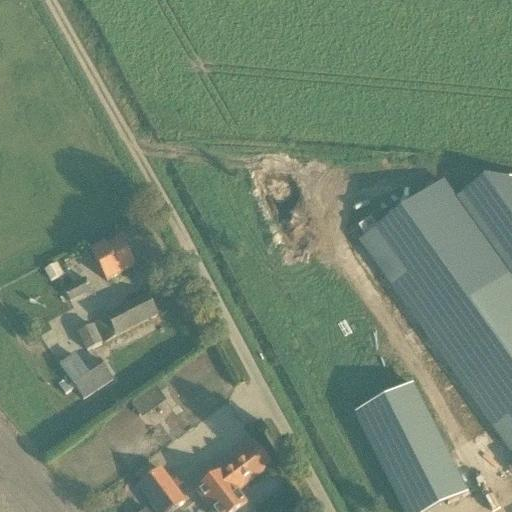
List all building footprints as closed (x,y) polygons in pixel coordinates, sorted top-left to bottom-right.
[(511,182),(484,181),(455,202),(442,184),(377,230),(370,220),(358,229),(365,239),(359,243),(511,456),(511,467),(508,470),(511,476),(511,475),(511,182)] [(91,253),(106,283),(133,269),(120,244),(108,251),(105,245),(91,253)] [(55,266),(43,272),(49,283),(61,277),(55,266)] [(70,302),(91,291),(84,278),(63,289),(70,302)] [(95,324),(105,345),(158,317),(146,296),(95,324)] [(93,326),(76,334),(85,353),(102,345),(93,326)] [(62,373),(69,382),(75,390),(83,402),(113,382),(114,382),(102,364),(99,360),(84,370),(75,357),(59,368),(62,373)] [(69,382),(60,389),(65,397),(67,395),(75,390),(69,382)] [(163,384),(155,389),(160,395),(167,390),(163,384)] [(436,511),(467,497),(412,388),(355,417),(402,511),(436,511)] [(160,395),(155,389),(131,407),(139,418),(163,400),(160,395)] [(253,443),(218,469),(221,473),(195,492),(210,511),(238,511),(246,506),(237,493),(271,467),(253,443)] [(160,472),(138,489),(155,511),(174,511),(185,504),(160,472)] [(243,489),(237,493),(241,500),(247,495),(243,489)]
